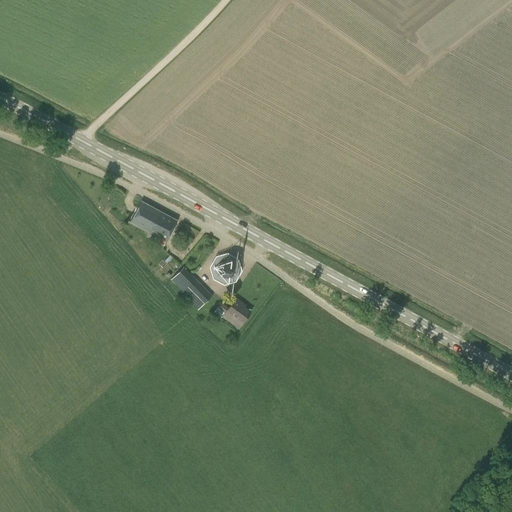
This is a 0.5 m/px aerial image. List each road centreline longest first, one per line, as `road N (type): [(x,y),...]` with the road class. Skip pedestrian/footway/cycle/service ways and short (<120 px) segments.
road 1 (secondary): [(511,378),(0,99)]
road 2 (track): [(54,151),(76,139),(216,0)]
